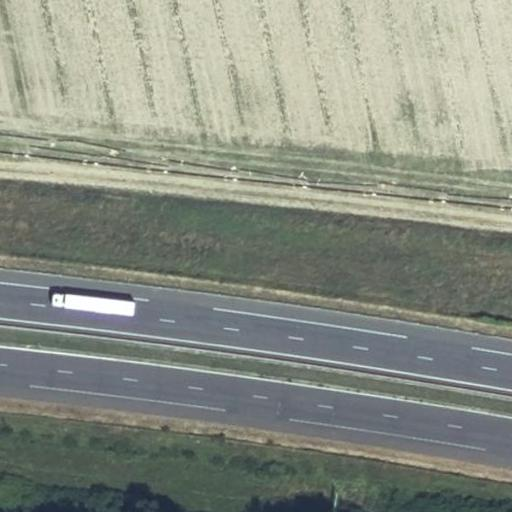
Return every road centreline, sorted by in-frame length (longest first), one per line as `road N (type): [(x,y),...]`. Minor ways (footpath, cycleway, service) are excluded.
road 1 (motorway): [(511,372),(0,300)]
road 2 (motorway): [(0,365),(511,436)]
